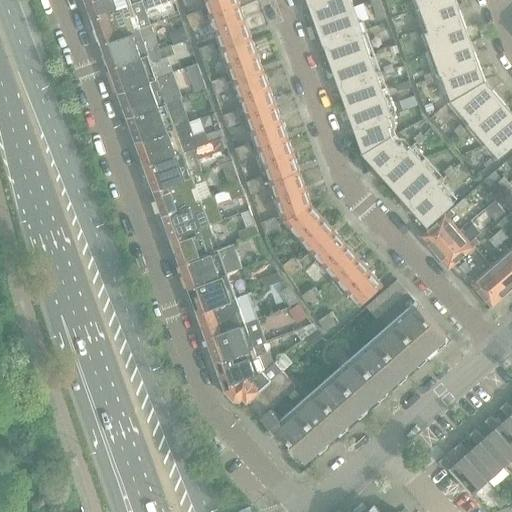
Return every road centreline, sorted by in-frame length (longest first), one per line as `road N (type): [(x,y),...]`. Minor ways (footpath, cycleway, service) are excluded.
road 1 (residential): [(309,511),(211,407),(60,0)]
road 2 (secondary): [(210,511),(9,0)]
road 3 (secondary): [(0,70),(52,244),(149,511)]
road 4 (residential): [(494,353),(343,176),(277,0)]
road 5 (residential): [(317,511),(494,353)]
